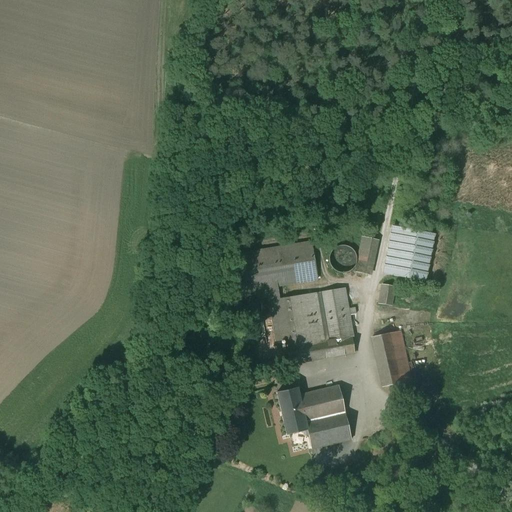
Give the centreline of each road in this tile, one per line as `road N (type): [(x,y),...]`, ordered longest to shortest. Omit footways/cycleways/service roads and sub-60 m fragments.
road 1 (track): [(379,222),(427,0)]
road 2 (unclassified): [(511,500),(376,379)]
road 3 (track): [(381,248),(363,355),(376,379)]
